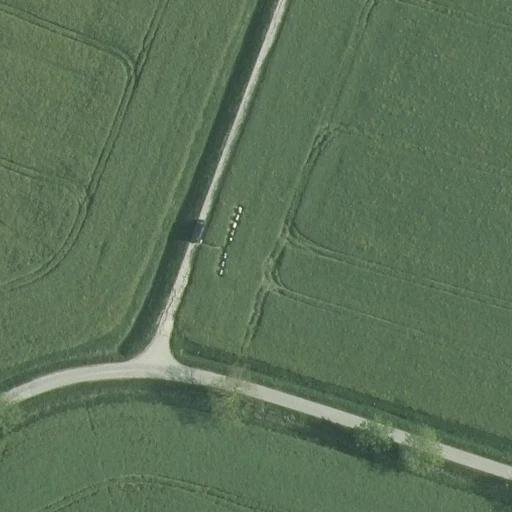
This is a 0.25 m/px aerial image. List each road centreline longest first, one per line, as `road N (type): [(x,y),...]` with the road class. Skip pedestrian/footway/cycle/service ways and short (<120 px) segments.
road 1 (unclassified): [(0,406),(92,380),(155,373),(254,397),(511,483)]
road 2 (track): [(155,373),(288,0)]
